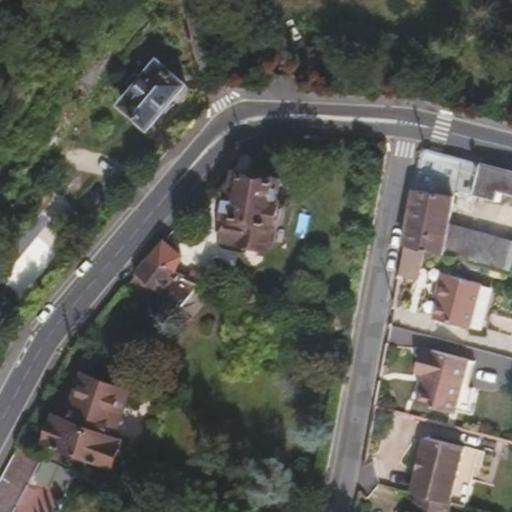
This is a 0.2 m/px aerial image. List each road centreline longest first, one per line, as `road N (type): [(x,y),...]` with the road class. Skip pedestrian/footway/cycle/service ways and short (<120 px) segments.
road 1 (residential): [(340,511),(412,120)]
road 2 (secondary): [(0,424),(63,316),(223,129)]
road 3 (secondary): [(223,129),(264,109),(293,106),(412,120)]
road 4 (unclassified): [(223,129),(196,0)]
